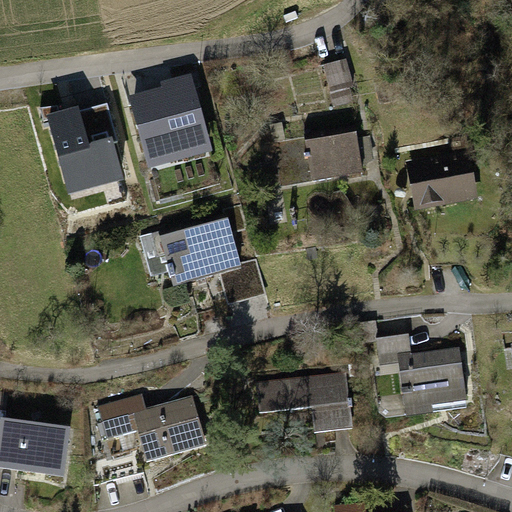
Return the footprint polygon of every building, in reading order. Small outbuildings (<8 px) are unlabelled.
[(347,61),(326,68),(337,106),(355,101),(351,88),(355,87),(347,61)] [(178,93),(136,104),(148,153),(207,138),(191,79),(175,83),(178,93)] [(402,99),(397,79),(377,85),(383,104),(402,99)] [(59,108),(42,111),(45,123),(51,121),(69,183),(86,179),(89,191),(123,181),(112,145),(119,143),(109,108),(81,117),(80,114),(62,119),(59,108)] [(305,121),(272,126),(282,185),(363,172),(360,153),(372,151),(370,139),(359,141),(357,130),(308,138),(305,121)] [(470,154),(468,141),(455,143),(457,157),(470,154)] [(466,156),(414,165),(422,208),(456,202),(453,187),(471,184),(466,156)] [(226,217),(143,240),(147,254),(155,251),(157,258),(169,255),(172,267),(169,268),(172,278),(175,277),(177,286),(214,275),(212,270),(219,268),(221,274),(240,268),(226,217)] [(362,340),(379,338),(377,323),(360,325),(362,340)] [(379,338),(381,355),(411,351),(409,334),(379,338)] [(452,352),(409,358),(411,376),(404,377),(409,416),(434,413),(433,405),(468,400),(463,365),(454,366),(452,352)] [(348,374),(258,384),(261,414),(313,408),(316,434),(354,430),(352,409),(354,409),(353,399),(351,400),(348,374)] [(5,424),(9,394),(0,392),(0,444),(1,445),(0,452),(0,465),(64,474),(70,433),(5,424)] [(170,450),(206,440),(194,397),(148,410),(143,395),(107,405),(116,438),(140,431),(149,463),(172,456),(170,450)]
